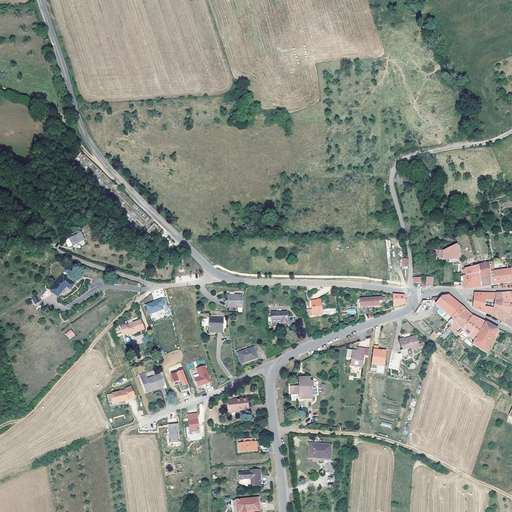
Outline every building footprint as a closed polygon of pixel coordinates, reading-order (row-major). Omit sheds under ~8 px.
[(75,248),(83,243),(79,236),(73,239),(75,242),(72,243),(75,248)] [(459,245),(457,246),(450,248),(441,251),(435,252),(434,263),(442,263),(461,259),(459,245)] [(492,285),(491,273),(490,263),(479,266),(480,275),(482,287),(488,286),(492,285)] [(479,266),(465,270),(466,277),(480,275),(479,266)] [(491,273),(492,285),(503,284),(511,282),(511,276),(511,270),(494,272),(491,273)] [(473,289),(482,287),(480,275),(466,277),(463,277),(464,282),(463,283),(464,290),(468,290),(473,289)] [(66,289),(70,292),(74,287),(64,278),(50,293),(57,299),(66,289)] [(507,294),(503,294),(502,307),(511,308),(511,306),(511,302),(510,302),(511,293),(507,294)] [(495,306),(497,295),(475,294),(474,308),(494,316),(495,306)] [(497,294),(497,295),(495,306),(502,307),(503,294),(497,294)] [(35,304),(40,302),(37,295),(32,298),(35,304)] [(227,307),(229,307),(232,307),(232,308),(242,309),(242,296),(234,296),(234,297),(229,297),(227,297),(227,307)] [(406,297),(393,296),(394,308),(406,305),(406,297)] [(450,297),(443,298),(437,306),(453,319),(463,308),(450,297)] [(151,302),(146,304),(149,314),(163,309),(162,306),(164,305),(162,298),(157,300),(157,301),(152,303),(151,302)] [(383,298),(361,300),(361,308),(360,308),(361,316),(375,312),(374,307),(380,307),(380,302),(383,302),(383,298)] [(308,317),(323,315),(321,301),(317,301),(317,302),(311,303),(312,310),(307,310),(308,317)] [(511,316),(510,316),(511,308),(502,307),(495,306),(494,316),(511,327),(511,316)] [(467,311),(463,308),(453,319),(447,325),(451,328),(467,311)] [(463,331),(474,318),(467,311),(451,328),(441,339),(445,342),(453,333),(455,334),(456,333),(460,327),(463,331)] [(272,323),(287,322),(286,313),(271,314),(272,323)] [(474,343),(487,325),(480,321),(474,318),(463,331),(474,343)] [(210,320),(210,333),(223,333),(224,320),(210,320)] [(125,327),(129,336),(138,333),(143,330),(139,321),(125,327)] [(486,355),(499,331),(493,328),(487,325),(474,343),(472,346),(486,355)] [(70,341),(76,336),(71,329),(65,334),(70,341)] [(434,331),(429,336),(434,340),(439,336),(434,331)] [(411,350),(417,348),(419,347),(418,344),(416,337),(404,340),(403,338),(399,340),(402,350),(400,351),(402,357),(412,354),(411,350)] [(387,350),(379,349),(379,345),(374,345),(370,372),(384,373),(387,350)] [(258,358),(253,348),(237,354),(242,365),(258,358)] [(369,350),(360,349),(360,352),(357,352),(348,351),(347,359),(352,360),(351,367),(362,369),(364,357),(368,357),(369,350)] [(202,360),(194,363),(197,371),(192,373),(195,381),(201,379),(201,378),(204,377),(204,378),(208,377),(202,360)] [(183,370),(177,372),(180,380),(183,386),(188,384),(183,370)] [(174,382),(180,380),(177,372),(171,374),(174,382)] [(154,391),(165,387),(161,375),(147,380),(146,377),(141,379),(145,393),(153,390),(154,391)] [(291,389),(291,391),(291,397),(299,397),(299,401),(314,401),(314,390),(317,390),(316,383),(310,383),(310,380),(299,380),(299,389),(291,389)] [(125,391),(110,394),(111,399),(113,398),(114,403),(119,402),(119,405),(125,404),(125,401),(124,399),(128,398),(129,400),(135,397),(132,387),(125,389),(125,391)] [(291,397),(291,391),(291,389),(289,389),(289,392),(289,404),(299,403),(299,401),(299,397),(291,397)] [(236,401),(227,402),(228,413),(249,411),(248,399),(236,400),(236,401)] [(188,416),(190,434),(200,433),(198,415),(188,416)] [(170,442),(178,441),(177,430),(179,430),(179,423),(169,424),(170,442)] [(257,451),(256,442),(239,444),(240,453),(257,451)] [(257,453),(257,451),(240,453),(239,444),(237,444),(238,455),(257,453)] [(309,459),(323,459),(330,460),(330,447),(309,446),(309,459)] [(251,488),(259,487),(261,487),(259,471),(250,472),(250,473),(238,474),(239,480),(251,479),(251,488)] [(234,502),(234,511),(247,511),(260,511),(258,500),(234,502)]
